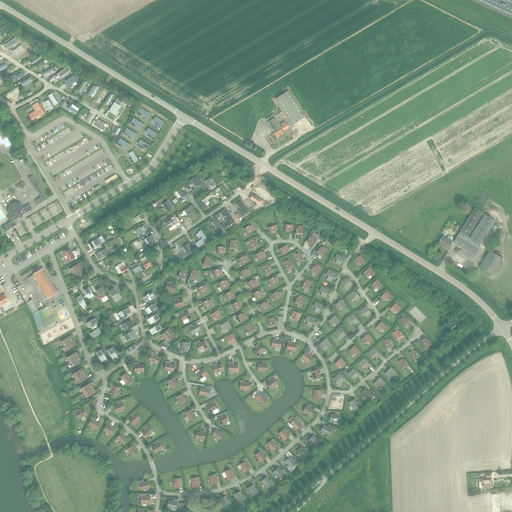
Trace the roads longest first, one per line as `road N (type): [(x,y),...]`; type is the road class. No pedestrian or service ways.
road 1 (unclassified): [(501,327),(456,283),(183,116)]
road 2 (unclassified): [(283,511),(501,327)]
road 3 (unclassified): [(183,116),(0,4)]
road 4 (unclassified): [(68,222),(154,166),(183,116)]
